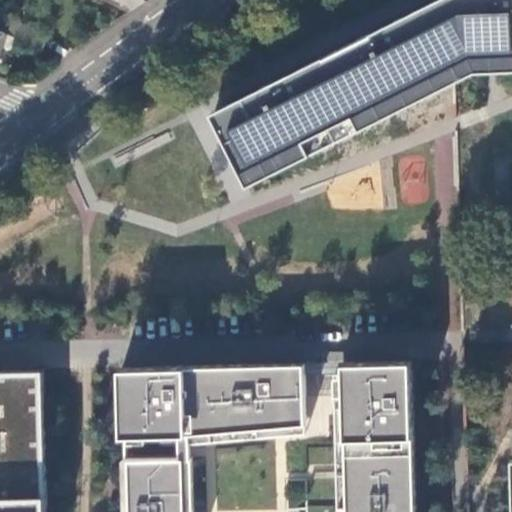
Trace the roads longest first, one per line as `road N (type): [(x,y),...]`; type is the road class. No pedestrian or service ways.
road 1 (residential): [(0,349),(411,339)]
road 2 (secondary): [(30,121),(200,0)]
